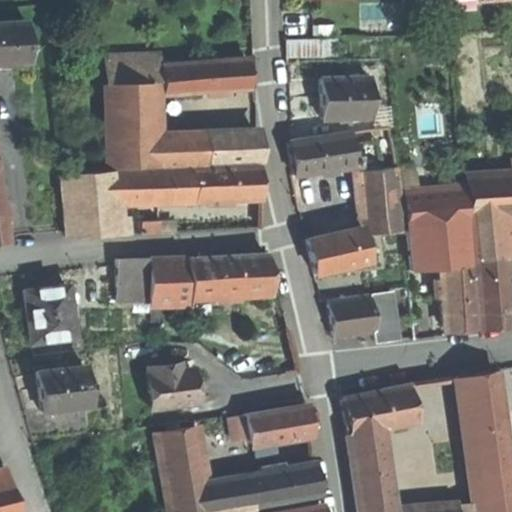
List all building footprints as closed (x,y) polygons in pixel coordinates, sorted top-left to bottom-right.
[(0,20),(0,61),(4,62),(27,61),(26,20),(0,20)] [(287,38),(287,54),(337,53),(337,36),(287,38)] [(101,57),(102,84),(150,81),(160,80),(159,63),(158,54),(101,57)] [(245,58),(187,61),(189,91),(247,88),(246,72),(245,58)] [(187,61),(159,63),(160,80),(160,93),(189,91),(187,61)] [(369,76),(320,77),(320,96),(321,117),(370,116),(369,76)] [(150,81),(102,84),(107,168),(155,165),(153,138),(150,81)] [(290,157),(293,174),(355,164),(352,145),(350,132),(288,141),(290,157)] [(255,133),(203,135),(204,160),(257,157),(255,133)] [(203,135),(153,138),(155,165),(204,162),(204,160),(203,135)] [(358,144),(352,145),(355,164),(356,170),(380,167),(377,138),(358,140),(358,144)] [(257,165),(165,169),(167,196),(165,196),(165,201),(257,198),(257,183),(257,165)] [(393,166),(380,167),(356,170),(354,170),(361,227),(361,233),(402,236),(393,166)] [(62,236),(112,233),(111,216),(111,203),(110,195),(109,171),(109,169),(59,171),(62,236)] [(165,169),(109,171),(110,195),(148,196),(165,196),(167,196),(165,169)] [(511,170),(464,174),(468,218),(494,216),(511,214),(511,170)] [(403,190),(406,229),(463,224),(460,185),(403,190)] [(4,206),(0,206),(0,243),(9,242),(4,206)] [(511,256),(511,214),(494,216),(502,257),(511,256)] [(125,216),(111,216),(112,233),(126,233),(125,216)] [(468,218),(471,260),(502,257),(494,216),(468,218)] [(140,221),(140,234),(159,233),(158,220),(140,221)] [(463,224),(406,229),(409,268),(437,266),(466,263),(463,224)] [(363,246),(361,233),(361,227),(306,239),(310,258),(314,272),(366,261),(363,246)] [(199,256),(183,257),(185,297),(267,292),(266,274),(265,253),(210,256),(199,256)] [(147,299),(185,297),(183,257),(183,256),(146,257),(147,299)] [(147,310),(147,299),(146,257),(109,259),(113,299),(129,299),(131,309),(147,310)] [(502,257),(471,260),(477,324),(494,322),(507,321),(502,257)] [(471,324),(466,263),(437,266),(442,326),(458,325),(471,324)] [(66,284),(23,289),(26,317),(29,340),(73,335),(66,284)] [(390,288),(368,291),(374,329),(375,339),(397,335),(390,288)] [(368,291),(327,297),(332,335),(356,331),(374,329),(368,291)] [(145,375),(150,408),(196,401),(194,385),(191,369),(180,370),(179,362),(147,367),(147,374),(145,375)] [(82,364),(33,370),(35,390),(38,409),(87,403),(82,364)] [(475,374),(462,375),(469,424),(501,420),(495,371),(475,374)] [(339,397),(346,435),(378,428),(414,421),(407,384),(369,391),(339,397)] [(305,403),(264,410),(267,431),(268,437),(294,433),(310,425),(305,403)] [(264,410),(228,415),(232,437),(247,435),(267,431),(264,410)] [(171,423),(172,429),(194,425),(192,419),(171,423)] [(511,511),(511,498),(501,420),(469,424),(480,500),(480,511),(511,511)] [(172,429),(153,432),(167,511),(208,511),(203,480),(194,425),(172,429)] [(344,435),(356,511),(370,511),(390,510),(378,428),(346,435),(344,435)] [(268,437),(267,431),(247,435),(248,440),(268,437)] [(308,462),(246,473),(251,504),(314,493),(311,478),(308,462)] [(13,511),(9,489),(4,469),(0,469),(0,511),(13,511)] [(246,473),(203,480),(208,511),(230,511),(252,508),(251,504),(246,473)] [(480,511),(480,500),(453,503),(453,511),(480,511)] [(321,511),(320,503),(268,511),(321,511)] [(390,510),(370,511),(453,511),(453,503),(390,510)]
